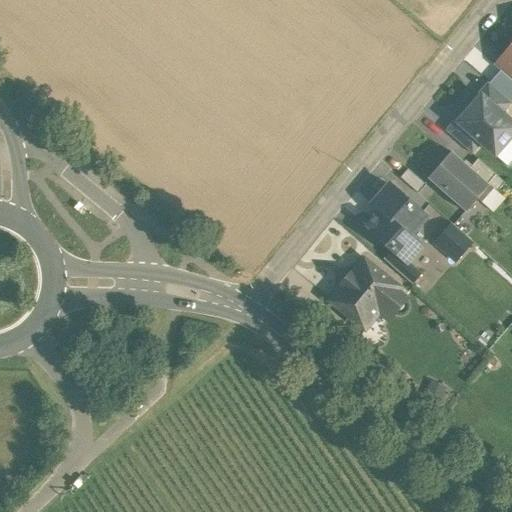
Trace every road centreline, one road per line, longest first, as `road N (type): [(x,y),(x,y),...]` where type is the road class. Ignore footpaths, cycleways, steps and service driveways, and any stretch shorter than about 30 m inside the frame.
road 1 (residential): [(505,0),(244,312)]
road 2 (tertiary): [(488,511),(244,312)]
road 3 (tertiary): [(242,311),(226,292),(180,278),(49,264)]
road 4 (tertiary): [(46,304),(91,299),(242,311)]
